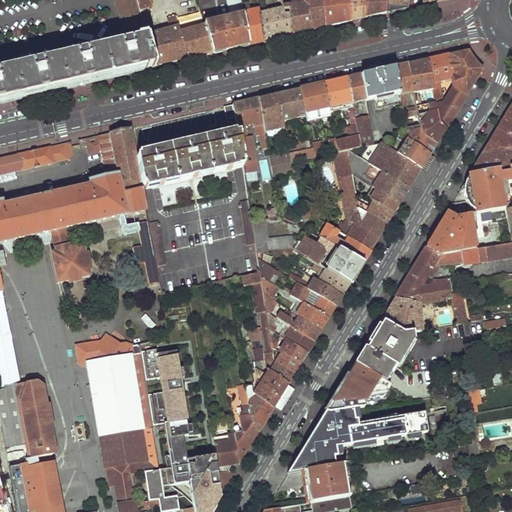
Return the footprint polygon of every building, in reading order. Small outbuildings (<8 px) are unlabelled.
[(114,0),(123,30),(143,25),(140,17),(138,10),(134,0),(114,0)] [(134,0),(138,10),(151,7),(149,0),(134,0)] [(224,0),(229,19),(203,25),(203,26),(210,54),(229,50),(248,46),(243,16),(242,14),(242,10),(239,0),(224,0)] [(301,0),(301,3),(281,7),(281,9),(283,16),(285,37),(298,34),(311,31),(306,0),(301,0)] [(321,0),(306,0),(311,31),(318,30),(324,28),(321,0)] [(321,0),(324,28),(337,25),(349,23),(349,0),(321,0)] [(363,20),(364,0),(349,0),(349,23),(356,21),(363,20)] [(382,0),(364,0),(363,20),(372,17),(381,15),(382,0)] [(407,9),(407,0),(382,0),(381,15),(394,12),(407,9)] [(419,7),(422,6),(422,0),(407,0),(407,9),(419,7)] [(283,16),(281,9),(257,14),(262,43),(273,40),(285,37),(283,16)] [(256,12),(256,10),(242,14),(243,16),(248,46),(255,44),(262,43),(257,14),(256,12)] [(140,17),(143,25),(150,24),(147,15),(140,17)] [(178,32),(174,16),(166,18),(169,28),(153,33),(150,24),(143,25),(146,39),(154,67),(169,64),(185,60),(178,32)] [(210,54),(203,26),(178,32),(185,60),(198,57),(210,54)] [(124,74),(154,67),(146,39),(0,72),(0,102),(36,94),(74,86),(124,74)] [(426,61),(431,82),(430,83),(431,89),(434,104),(438,125),(445,129),(482,70),(474,61),(467,51),(451,55),(426,61)] [(408,65),(413,93),(431,89),(430,83),(431,82),(426,61),(417,63),(408,65)] [(393,68),(399,96),(413,93),(408,65),(400,67),(393,68)] [(360,76),(364,99),(365,102),(369,101),(373,100),(375,110),(401,104),(399,96),(393,68),(376,72),(364,75),(360,76)] [(351,102),(354,113),(359,112),(357,100),(364,99),(360,76),(353,78),(346,79),(351,102)] [(322,85),(328,107),(351,102),(346,79),(334,82),(322,85)] [(298,90),(304,113),(328,107),(322,85),(310,88),(298,90)] [(274,96),(281,121),(304,115),(304,113),(298,90),(286,93),(274,96)] [(263,125),(264,129),(282,125),(281,121),(274,96),(266,98),(257,100),(262,121),(263,125)] [(243,167),(244,174),(256,172),(250,138),(245,139),(243,126),(262,121),(257,100),(245,102),(232,105),(235,118),(238,131),(243,167)] [(416,108),(416,105),(406,107),(405,104),(401,104),(403,113),(417,110),(416,108)] [(422,135),(436,144),(445,129),(438,125),(434,104),(416,108),(417,110),(420,126),(422,135)] [(511,104),(481,155),(511,149),(511,104)] [(226,120),(235,118),(232,105),(223,107),(226,120)] [(359,135),(362,148),(374,145),(372,132),(368,117),(355,120),(359,135)] [(265,135),(264,129),(263,125),(254,127),(256,136),(259,136),(263,150),(268,149),(268,147),(265,135)] [(405,130),(406,135),(409,137),(408,139),(430,155),(436,144),(422,135),(420,126),(405,130)] [(131,129),(84,140),(86,150),(92,154),(100,152),(105,177),(87,181),(88,185),(3,204),(2,201),(0,201),(0,175),(60,162),(59,160),(64,159),(67,154),(65,145),(43,150),(0,159),(0,243),(8,241),(51,232),(57,230),(127,214),(127,213),(146,210),(141,187),(135,155),(131,129)] [(243,167),(238,131),(235,132),(234,130),(230,131),(183,142),(158,148),(142,152),(137,153),(137,155),(135,155),(141,187),(143,187),(143,192),(150,190),(237,168),(243,167)] [(377,131),(372,132),(374,145),(380,144),(377,131)] [(265,135),(268,147),(275,146),(272,134),(265,135)] [(362,148),(359,135),(335,140),(338,152),(346,151),(362,148)] [(335,140),(334,137),(328,139),(331,154),(333,154),(338,152),(335,140)] [(430,155),(408,139),(407,138),(396,154),(420,170),(429,156),(430,155)] [(315,157),(322,156),(318,141),(311,143),(313,150),(315,157)] [(69,144),(65,145),(67,154),(64,159),(59,160),(60,162),(73,159),(69,144)] [(390,150),(380,144),(367,164),(380,172),(408,189),(420,170),(396,154),(390,150)] [(511,166),(511,149),(481,155),(469,174),(511,166)] [(315,157),(313,150),(296,154),(297,161),(315,157)] [(357,207),(357,198),(351,174),(346,151),(338,152),(333,154),(347,221),(344,224),(342,223),(337,231),(340,232),(348,237),(370,251),(378,239),(359,227),(357,207)] [(346,151),(351,174),(371,186),(380,172),(367,164),(346,151)] [(295,153),(270,158),(273,177),(298,172),(297,161),(296,154),(295,153)] [(511,166),(469,174),(460,189),(463,189),(464,194),(465,197),(471,196),(474,211),(474,214),(476,213),(492,211),(505,209),(503,198),(510,197),(507,181),(511,180),(511,166)] [(408,189),(380,172),(371,186),(376,189),(399,204),(408,189)] [(399,204),(376,189),(369,199),(374,201),(393,214),(399,204)] [(467,204),(474,211),(471,196),(465,197),(467,204)] [(393,214),(374,201),(370,207),(362,203),(360,208),(387,224),(393,214)] [(456,217),(457,216),(455,203),(453,203),(452,203),(446,212),(456,217)] [(251,221),(248,204),(238,206),(246,245),(255,243),(251,221)] [(307,207),(305,211),(310,214),(319,220),(321,216),(307,207)] [(387,224),(360,208),(357,207),(359,227),(378,239),(387,224)] [(453,252),(477,249),(471,214),(457,216),(456,217),(446,212),(425,248),(436,255),(453,252)] [(294,235),(270,238),(266,219),(251,221),(255,243),(257,253),(271,251),(292,249),(295,243),(294,235)] [(144,221),(137,223),(148,282),(156,281),(144,221)] [(147,225),(155,265),(163,263),(156,223),(147,225)] [(337,231),(326,224),(318,236),(320,238),(332,245),(340,232),(337,231)] [(57,230),(51,232),(53,242),(55,251),(67,248),(65,238),(59,239),(57,230)] [(51,232),(8,241),(11,251),(53,242),(51,232)] [(370,251),(348,237),(340,250),(363,263),(370,251)] [(332,245),(320,238),(316,244),(306,238),(297,252),(326,270),(350,285),(363,263),(340,250),(339,249),(332,260),(325,256),(332,245)] [(420,303),(451,295),(451,294),(449,283),(451,266),(463,264),(468,268),(474,268),(475,265),(475,264),(475,262),(477,261),(478,263),(511,257),(511,242),(499,245),(477,249),(453,252),(436,255),(425,248),(395,297),(420,303)] [(55,251),(51,252),(57,282),(67,280),(78,277),(88,275),(86,265),(84,254),(82,245),(67,248),(55,251)] [(272,253),(287,262),(289,260),(291,260),(297,252),(292,249),(271,251),(272,253)] [(258,260),(271,268),(273,264),(267,260),(272,253),(271,251),(257,253),(258,260)] [(0,384),(1,388),(21,381),(0,278),(0,264),(2,264),(0,254),(0,384)] [(260,277),(273,284),(280,273),(279,273),(271,268),(258,260),(260,272),(260,277)] [(307,284),(282,268),(279,273),(280,273),(298,284),(304,288),(307,284)] [(350,285),(326,270),(318,281),(342,297),(350,285)] [(269,329),(266,312),(263,294),(260,277),(260,272),(241,276),(243,286),(251,284),(255,313),(260,313),(267,355),(273,354),(272,347),(269,329)] [(263,294),(271,298),(278,287),(273,284),(260,277),(263,294)] [(318,281),(315,279),(308,290),(336,308),(342,297),(318,281)] [(305,304),(329,319),(336,308),(308,290),(304,288),(298,284),(291,295),(305,304)] [(455,322),(468,320),(463,292),(451,294),(451,295),(455,322)] [(266,312),(269,313),(276,302),(271,298),(263,294),(266,312)] [(411,330),(421,328),(420,303),(395,297),(380,320),(381,321),(398,333),(411,330)] [(329,319),(305,304),(297,315),(322,331),(329,319)] [(269,329),(273,332),(280,320),(277,318),(269,313),(266,312),(269,329)] [(322,331),(297,315),(294,321),(280,312),(277,318),(280,320),(293,329),(314,342),(322,331)] [(145,314),(140,318),(150,329),(155,325),(145,314)] [(469,334),(482,333),(480,315),(467,316),(469,334)] [(500,328),(507,326),(506,319),(483,323),(484,330),(500,328)] [(398,333),(381,321),(365,349),(393,364),(396,366),(412,339),(411,330),(398,333)] [(502,335),(500,328),(484,330),(485,338),(502,335)] [(272,347),(275,348),(279,341),(273,337),(275,333),(273,332),(269,329),(272,347)] [(314,342),(293,329),(286,340),(287,341),(307,354),(314,342)] [(106,335),(102,341),(108,346),(113,340),(106,335)] [(139,344),(134,345),(126,343),(121,344),(113,340),(108,346),(102,341),(76,345),(78,357),(82,359),(79,364),(84,367),(87,366),(99,437),(143,430),(149,461),(107,468),(110,485),(115,485),(117,494),(135,491),(132,476),(149,473),(159,471),(159,467),(140,353),(139,344)] [(254,349),(261,348),(260,341),(252,342),(254,349)] [(307,354),(287,341),(280,351),(301,364),(307,354)] [(254,349),(252,349),(254,362),(263,361),(263,348),(261,348),(254,349)] [(216,468),(214,457),(186,462),(183,438),(189,437),(175,352),(158,355),(157,349),(140,353),(159,467),(159,471),(162,489),(164,500),(178,497),(178,499),(192,496),(194,511),(210,511),(220,496),(216,471),(216,468)] [(393,364),(365,349),(355,366),(384,381),(393,364)] [(301,364),(280,351),(275,361),(295,373),(298,369),(301,364)] [(295,373),(275,361),(270,370),(289,383),(292,378),(295,373)] [(330,402),(324,412),(351,409),(358,408),(368,406),(366,397),(388,394),(392,385),(384,381),(355,366),(353,364),(330,402)] [(268,369),(265,374),(255,368),(257,380),(260,382),(252,393),(255,395),(274,408),(275,407),(288,384),(289,383),(270,370),(268,369)] [(6,449),(26,444),(29,459),(47,456),(57,454),(54,441),(43,386),(34,388),(33,381),(1,388),(0,388),(0,419),(2,428),(6,449)] [(288,384),(275,407),(282,411),(288,400),(295,388),(288,384)] [(45,386),(43,386),(54,441),(56,441),(45,386)] [(248,401),(246,387),(237,388),(242,419),(242,426),(235,434),(240,464),(259,432),(249,412),(248,401)] [(470,391),(471,404),(481,403),(479,389),(470,391)] [(274,408),(255,395),(248,401),(249,412),(259,432),(274,408)] [(306,469),(334,464),(333,457),(342,456),(340,447),(352,445),(353,450),(375,446),(374,441),(386,439),(387,444),(400,442),(399,437),(402,437),(403,441),(420,438),(420,434),(427,432),(424,412),(356,423),(356,419),(359,419),(358,408),(351,409),(324,412),(316,424),(298,455),(287,472),(306,469)] [(477,422),(470,423),(473,436),(474,442),(478,441),(479,441),(477,434),(479,434),(477,422)] [(216,468),(240,464),(235,434),(234,428),(227,429),(228,436),(211,438),(214,457),(216,468)] [(143,430),(99,437),(104,468),(107,468),(149,461),(143,430)] [(471,458),(481,457),(478,441),(474,442),(469,443),(469,447),(471,458)] [(18,511),(58,511),(48,459),(29,463),(10,467),(18,511)] [(334,464),(306,469),(308,482),(311,502),(321,501),(347,496),(342,463),(334,464)] [(233,475),(234,473),(226,473),(225,470),(216,471),(220,496),(233,476),(233,475)] [(159,471),(149,473),(154,502),(159,501),(161,511),(174,511),(179,511),(178,499),(178,497),(164,500),(162,489),(159,471)] [(478,492),(476,484),(468,486),(470,494),(478,492)] [(136,499),(135,491),(117,494),(119,511),(138,511),(137,505),(136,499)] [(194,511),(192,496),(178,499),(179,511),(194,511)] [(454,511),(461,511),(459,498),(408,508),(408,511),(454,511)] [(311,502),(284,507),(284,511),(297,511),(305,511),(305,508),(321,506),(321,501),(311,502)]
